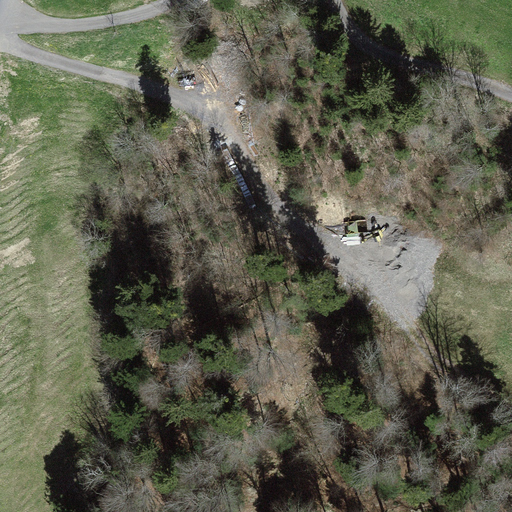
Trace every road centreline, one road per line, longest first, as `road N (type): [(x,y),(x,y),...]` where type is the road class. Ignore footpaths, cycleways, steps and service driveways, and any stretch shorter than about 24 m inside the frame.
road 1 (track): [(474,511),(442,447),(399,285),(259,177),(201,90),(16,45),(0,17),(147,24),(185,0)]
road 2 (track): [(333,0),(365,48),(511,100)]
